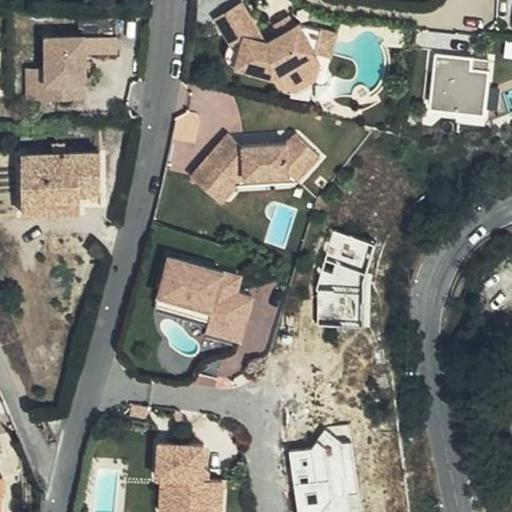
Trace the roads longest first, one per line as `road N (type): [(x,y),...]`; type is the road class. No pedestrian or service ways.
road 1 (residential): [(90,387),(150,158),(172,0)]
road 2 (secondary): [(511,205),(454,241),(430,286),(432,390),(461,511)]
road 3 (residential): [(90,387),(248,409),(265,432),(277,511)]
road 4 (residential): [(316,0),(427,18),(473,3)]
road 5 (unknown): [(264,429),(317,290)]
road 6 (unclassified): [(59,498),(0,366)]
